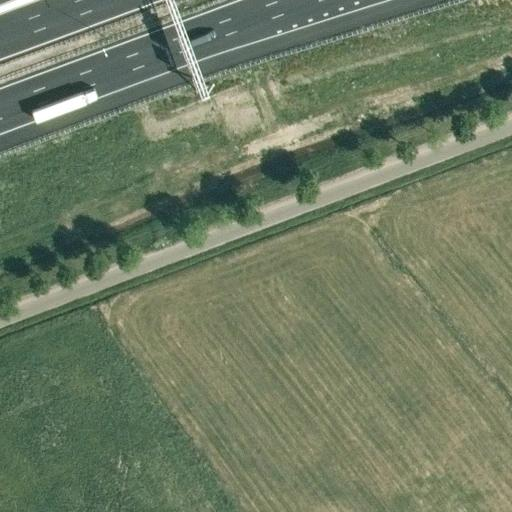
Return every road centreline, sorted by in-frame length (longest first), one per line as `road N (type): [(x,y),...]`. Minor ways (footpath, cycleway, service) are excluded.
road 1 (unclassified): [(0,321),(511,127)]
road 2 (motorway): [(0,111),(304,0)]
